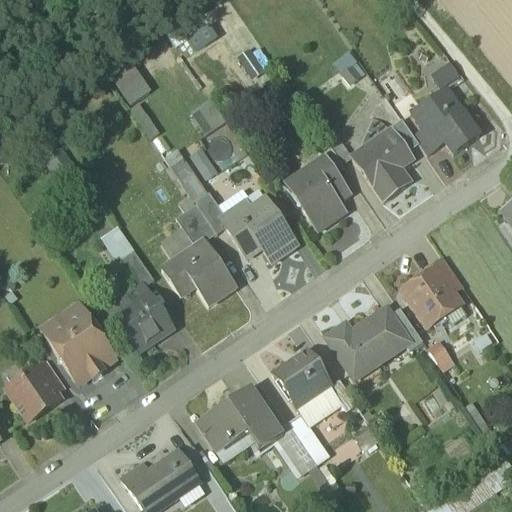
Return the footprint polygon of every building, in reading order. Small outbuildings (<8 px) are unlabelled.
[(149,97),(129,68),(110,81),(130,110),(149,97)] [(457,81),(449,69),(432,82),(440,94),(457,81)] [(351,72),(341,79),(349,89),(358,81),(351,72)] [(446,95),(412,119),(423,135),(437,154),(445,149),(452,159),(478,141),(446,95)] [(190,116),(204,138),(225,124),(210,102),(190,116)] [(139,106),(131,111),(148,141),(157,137),(139,106)] [(412,142),(401,126),(388,134),(391,139),(393,138),(405,155),(416,147),(412,142)] [(388,134),(349,160),(382,208),(403,193),(393,179),(412,166),(405,155),(393,138),(391,139),(388,134)] [(423,135),(412,142),(416,147),(426,162),(437,154),(423,135)] [(344,173),(325,146),(315,153),(323,165),(324,164),(334,180),(344,173)] [(200,152),(189,159),(205,183),(217,176),(200,152)] [(65,155),(48,165),(62,189),(79,179),(65,155)] [(207,199),(183,165),(176,156),(164,164),(189,202),(194,208),(207,199)] [(323,165),(285,190),(317,237),(344,219),(328,196),(340,188),(334,180),(324,164),(323,165)] [(207,199),(194,208),(215,240),(225,233),(220,225),(224,221),(208,198),(207,199)] [(194,208),(189,202),(178,210),(184,218),(175,224),(181,234),(194,253),(204,246),(205,247),(215,240),(194,208)] [(253,222),(244,208),(224,221),(220,225),(225,233),(242,257),(256,247),(271,268),(296,251),(268,211),(253,222)] [(511,212),(503,219),(511,230),(511,212)] [(181,234),(160,249),(172,267),(194,253),(181,234)] [(172,267),(161,275),(179,302),(194,292),(207,311),(235,292),(205,247),(204,246),(194,253),(172,267)] [(153,286),(133,257),(116,268),(136,298),(153,286)] [(443,265),(431,272),(446,294),(447,294),(457,286),(443,265)] [(431,272),(419,281),(421,284),(402,297),(427,333),(447,320),(444,315),(456,307),(447,294),(446,294),(431,272)] [(18,279),(0,277),(0,292),(16,295),(18,279)] [(146,299),(112,322),(137,358),(170,335),(146,299)] [(77,317),(62,327),(59,324),(58,325),(60,329),(45,339),(43,336),(42,338),(57,361),(56,366),(61,367),(77,390),(90,382),(92,385),(102,378),(100,375),(113,366),(97,343),(98,338),(92,337),(77,314),(75,315),(77,317)] [(421,347),(399,314),(389,321),(407,347),(403,350),(408,357),(421,347)] [(385,316),(350,340),(345,331),(325,344),(352,384),(403,350),(407,347),(389,321),(385,316)] [(440,344),(427,352),(440,375),(453,368),(440,344)] [(306,357),(272,380),(295,413),(296,413),(328,391),(306,357)] [(47,368),(37,375),(43,382),(52,375),(47,368)] [(37,375),(7,395),(28,426),(59,405),(43,383),(43,382),(37,375)] [(355,409),(338,385),(329,391),(340,408),(339,409),(344,417),(355,409)] [(328,391),(296,413),(300,419),(308,430),(339,409),(340,408),(329,391),(328,391)] [(251,399),(231,413),(229,410),(197,431),(222,469),(248,452),(247,449),(247,446),(249,444),(257,455),(274,443),(279,440),(276,435),(251,399)] [(308,430),(300,419),(286,428),(305,455),(319,446),(308,430)] [(305,455),(286,428),(276,435),(279,440),(274,443),(290,466),(305,455)] [(371,432),(355,443),(362,454),(378,443),(371,432)] [(319,446),(305,455),(314,469),(328,459),(319,446)] [(305,455),(290,466),(299,479),(314,469),(305,455)] [(178,458),(148,478),(142,469),(120,483),(139,511),(162,511),(174,504),(175,505),(176,504),(174,503),(197,487),(198,489),(199,488),(178,458)]
